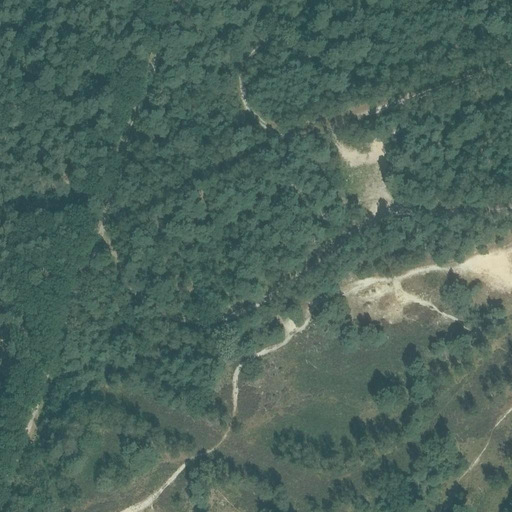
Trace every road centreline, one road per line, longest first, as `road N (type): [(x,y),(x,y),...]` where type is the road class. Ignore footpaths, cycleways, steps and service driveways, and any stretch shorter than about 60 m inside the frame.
road 1 (track): [(129,511),(227,442),(247,364),(285,346),(333,298),(422,267),(511,249)]
road 2 (track): [(511,210),(387,220),(256,305),(210,322),(157,311),(120,262),(109,253),(89,255)]
road 3 (track): [(308,0),(287,31),(238,73),(240,98),(262,124),(305,138),(408,101)]
road 4 (track): [(176,0),(89,255)]
road 5 (track): [(89,255),(0,495)]
road 6 (track): [(408,101),(387,155),(387,220)]
